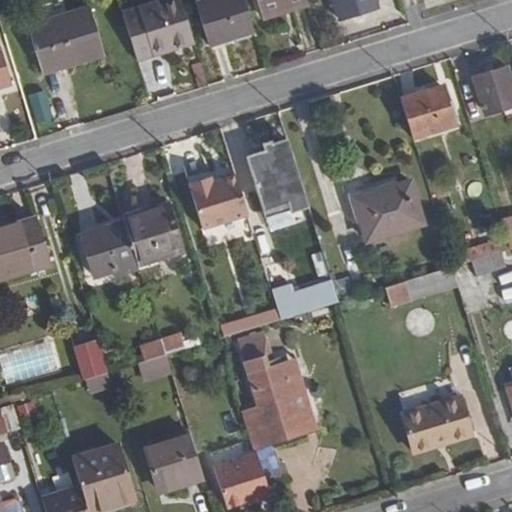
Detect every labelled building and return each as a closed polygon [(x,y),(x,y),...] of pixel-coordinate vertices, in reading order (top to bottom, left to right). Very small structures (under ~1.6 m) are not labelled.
[(169,50),(196,43),(183,0),(162,6),(160,2),(124,13),(138,60),(157,54),(156,49),(167,46),(169,50)] [(208,43),(255,29),(245,0),(205,0),(196,3),(208,43)] [(257,0),(263,17),(309,3),(307,0),(257,0)] [(376,0),(335,0),(341,18),(378,7),(376,0)] [(91,5),(26,25),(42,77),(107,57),(91,5)] [(0,45),(0,86),(12,83),(1,46),(0,45)] [(157,54),(169,50),(167,46),(156,49),(157,54)] [(511,101),(511,85),(507,66),(473,76),(484,115),(499,112),(497,106),(511,101)] [(442,86),(401,98),(413,137),(453,125),(442,86)] [(44,91),(26,96),(34,126),(52,121),(44,91)] [(305,194),(297,170),(285,174),(283,167),(254,177),(266,218),(296,209),(292,198),(305,194)] [(250,214),(235,170),(211,176),(213,182),(191,189),(202,228),(250,214)] [(416,178),(359,195),(373,238),(428,221),(416,178)] [(167,204),(123,218),(124,222),(137,262),(138,264),(181,251),(167,204)] [(511,216),(500,219),(509,248),(511,247),(511,216)] [(35,218),(0,227),(0,276),(48,262),(35,218)] [(137,262),(124,222),(79,235),(92,276),(137,262)] [(334,271),(328,251),(311,256),(317,276),(334,271)] [(503,251),(474,259),(477,273),(507,263),(503,251)] [(309,270),(288,276),(292,293),(314,286),(309,270)] [(414,297),(408,280),(377,289),(382,306),(414,297)] [(265,323),(282,318),(279,308),(262,314),(265,323)] [(166,355),(186,348),(182,335),(161,341),(166,355)] [(109,372),(99,340),(76,347),(86,379),(109,372)] [(55,341),(6,355),(14,383),(64,367),(55,341)] [(145,361),(166,355),(161,341),(141,347),(145,361)] [(259,402),(244,407),(257,446),(310,429),(300,396),(291,397),(281,361),(249,370),(259,402)] [(462,396),(405,413),(417,450),(473,432),(462,396)] [(21,420),(37,415),(32,401),(16,406),(21,420)] [(158,489),(203,475),(190,434),(145,447),(158,489)] [(2,447),(1,443),(0,442),(0,511),(3,511),(0,500),(0,479),(16,475),(7,446),(2,447)] [(73,459),(82,486),(89,509),(135,495),(120,444),(73,459)] [(273,500),(268,485),(260,457),(219,470),(230,509),(255,501),(257,505),(273,500)] [(42,498),(46,511),(90,511),(89,509),(82,486),(42,498)]
